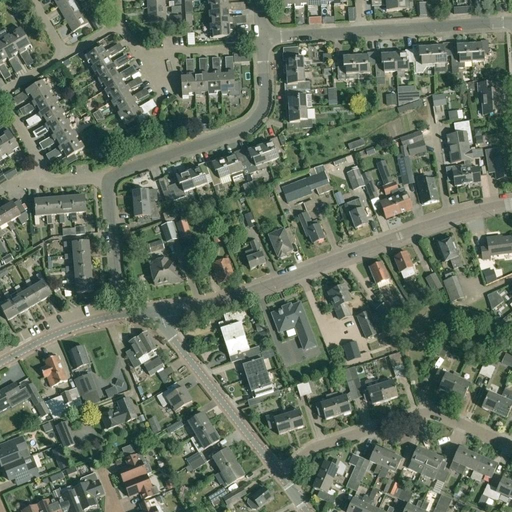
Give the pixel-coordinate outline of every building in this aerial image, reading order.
[(71,0),(58,8),(66,20),(81,12),(73,0),(71,0)] [(147,0),(148,9),(165,8),(164,0),(147,0)] [(235,11),(235,4),(228,4),(227,0),(207,0),(208,13),(229,12),(229,11),(235,11)] [(280,0),(281,9),(295,9),(294,0),(280,0)] [(294,0),(295,9),(308,8),(307,0),(294,0)] [(380,0),(381,6),(386,6),(388,6),(389,12),(409,10),(408,0),(380,0)] [(418,17),(427,16),(426,3),(416,4),(418,17)] [(149,23),(166,22),(165,8),(148,9),(149,23)] [(73,33),(88,24),(81,12),(66,20),(73,33)] [(236,24),(236,17),(229,18),(229,12),(208,13),(209,26),(229,25),(236,24)] [(174,29),(181,28),(181,17),(173,17),(174,29)] [(322,18),(312,19),(312,27),(323,26),(322,18)] [(225,38),(225,44),(238,43),(237,37),(237,30),(230,30),(229,25),(209,26),(210,39),(225,38)] [(21,29),(9,36),(19,54),(23,59),(29,55),(27,52),(32,49),(21,29)] [(0,32),(0,46),(8,60),(11,66),(14,71),(20,67),(17,62),(14,57),(19,54),(9,36),(6,30),(0,32)] [(469,42),(469,45),(470,55),(472,55),(472,63),(485,62),(484,54),(489,54),(489,41),(481,42),(481,44),(473,45),(473,42),(469,42)] [(435,45),(431,45),(431,47),(432,58),(434,58),(434,66),(434,67),(434,74),(442,73),(447,73),(446,65),(446,57),(451,57),(450,44),(443,44),(444,46),(435,47),(435,45)] [(103,54),(100,49),(98,45),(83,54),(91,69),(111,57),(122,51),(118,45),(103,54)] [(434,67),(434,66),(434,58),(432,58),(431,47),(431,45),(431,47),(423,48),(423,45),(419,46),(419,58),(413,59),(413,64),(414,74),(424,73),(424,71),(426,68),(434,67)] [(451,57),(452,69),(452,75),(459,74),(458,69),(465,68),(464,64),(472,63),(472,55),(470,55),(469,45),(456,46),(457,56),(451,57)] [(0,73),(2,76),(8,72),(6,69),(3,63),(8,60),(0,46),(0,73)] [(284,74),(286,74),(296,73),(296,71),(304,70),(303,58),(299,58),(298,48),(283,48),(284,54),(282,54),(283,62),(285,61),(286,70),(283,70),(284,74)] [(397,52),(393,52),(393,55),(394,65),(396,65),(396,73),(408,72),(408,64),(413,64),(412,51),(405,51),(405,54),(397,54),(397,52)] [(384,73),(396,73),(396,65),(394,65),(393,55),(385,55),(384,52),(380,53),(381,65),(375,66),(376,78),(384,78),(384,73)] [(355,55),(355,57),(356,67),(358,67),(358,75),(371,74),(370,67),(375,66),(374,53),(367,54),(367,56),(359,57),(359,54),(355,55)] [(347,76),(358,75),(358,67),(356,67),(355,57),(347,58),(347,55),(343,55),(344,68),(337,68),(338,81),(347,80),(347,76)] [(91,69),(98,80),(115,70),(116,70),(121,67),(117,60),(114,62),(111,57),(91,69)] [(207,76),(207,69),(209,96),(221,95),(220,68),(213,69),(213,75),(207,76)] [(220,75),(220,68),(221,95),(235,94),(233,68),(225,68),(226,75),(220,75)] [(194,77),(194,70),(195,97),(209,96),(207,69),(199,70),(200,76),(194,77)] [(128,78),(124,72),(119,75),(116,70),(115,70),(98,80),(105,92),(122,82),(122,81),(128,78)] [(187,75),(181,75),(180,75),(182,98),(195,97),(194,70),(186,71),(187,75)] [(297,85),(297,91),(310,90),(309,82),(305,82),(304,70),(296,71),(296,73),(286,74),(287,82),(284,82),(284,86),(297,85)] [(14,77),(7,80),(10,86),(17,83),(14,77)] [(22,94),(25,101),(31,97),(34,102),(34,103),(51,92),(45,81),(22,94)] [(134,89),(131,83),(125,86),(122,82),(105,92),(111,103),(129,93),(134,89)] [(501,100),(500,90),(493,91),(492,83),(477,84),(478,93),(481,92),(483,116),(501,114),(499,101),(501,100)] [(286,108),(286,111),(298,111),(298,108),(306,108),(312,108),(311,96),(306,96),(305,91),(310,90),(297,91),(285,92),(285,100),(288,99),(288,108),(286,108)] [(28,106),(32,112),(38,109),(41,114),(58,104),(51,92),(34,103),(34,102),(28,106)] [(111,103),(118,114),(135,104),(141,101),(138,94),(132,98),(129,93),(111,103)] [(397,105),(396,94),(385,95),(386,106),(397,105)] [(432,96),(434,108),(447,106),(445,94),(432,96)] [(41,114),(35,117),(38,124),(44,120),(47,125),(65,115),(58,104),(41,114)] [(150,111),(146,104),(138,109),(135,104),(118,114),(124,126),(137,118),(140,124),(151,117),(148,112),(150,111)] [(299,129),(308,128),(312,128),(312,120),(307,120),(306,108),(298,108),(298,111),(286,111),(287,124),(299,123),(299,129)] [(31,123),(29,115),(36,114),(36,112),(22,114),(24,125),(31,123)] [(41,129),(45,135),(51,131),(54,136),(48,140),(71,126),(65,115),(47,125),(41,129)] [(457,135),(446,136),(450,164),(464,162),(470,161),(472,160),(471,150),(468,151),(467,145),(472,144),(471,139),(469,122),(455,124),(457,135)] [(137,124),(128,129),(131,134),(140,129),(137,124)] [(48,140),(51,146),(57,143),(60,148),(78,138),(71,126),(48,140)] [(0,139),(0,143),(8,158),(20,151),(6,128),(0,131),(3,137),(0,139)] [(399,139),(402,147),(406,145),(407,147),(423,142),(421,131),(399,139)] [(54,151),(58,157),(61,155),(64,160),(63,161),(66,166),(76,160),(73,156),(84,149),(78,138),(60,148),(54,151)] [(279,159),(278,154),(282,153),(277,138),(270,140),(271,143),(263,145),(262,143),(259,144),(259,146),(259,147),(263,156),(265,155),(267,163),(268,163),(279,159)] [(363,140),(355,142),(357,148),(365,145),(363,140)] [(0,162),(8,158),(0,143),(0,162)] [(418,154),(417,150),(424,149),(423,143),(407,147),(410,156),(418,154)] [(101,150),(106,157),(112,153),(108,145),(101,150)] [(414,181),(412,173),(409,159),(409,157),(408,154),(407,146),(400,147),(402,155),(397,156),(397,160),(402,183),(414,181)] [(251,147),(241,151),(245,163),(249,174),(258,171),(269,167),(268,163),(267,163),(265,155),(263,156),(259,147),(251,149),(251,147)] [(373,148),(365,151),(368,157),(375,154),(373,148)] [(494,167),(496,180),(510,178),(507,158),(498,159),(496,149),(484,151),(487,168),(494,167)] [(243,177),(241,172),(243,172),(241,164),(245,163),(241,151),(234,153),(235,155),(227,158),(226,156),(223,157),(223,159),(227,169),(229,168),(231,176),(232,176),(233,181),(243,177)] [(335,166),(335,167),(347,162),(346,158),(333,162),(335,166)] [(215,173),(209,175),(210,175),(214,187),(221,184),(220,180),(231,176),(229,168),(227,169),(223,159),(216,162),(215,160),(211,161),(215,173)] [(471,169),(470,161),(464,162),(464,166),(465,170),(467,185),(480,183),(477,168),(471,169)] [(205,177),(210,175),(209,175),(205,163),(198,165),(199,168),(191,171),(190,168),(187,169),(188,172),(191,181),(193,181),(196,188),(207,184),(205,177)] [(336,183),(339,182),(337,179),(335,180),(331,168),(333,167),(331,163),(329,164),(323,166),(330,186),(336,183)] [(312,195),(311,192),(330,185),(325,172),(323,165),(314,169),(307,171),(309,178),(282,188),(288,204),(312,195)] [(386,196),(391,194),(391,193),(388,185),(392,183),(386,165),(378,168),(385,186),(382,187),(386,196)] [(452,169),(446,170),(448,183),(453,182),(454,187),(467,185),(465,170),(464,166),(458,167),(458,171),(453,171),(452,169)] [(365,186),(361,176),(359,169),(347,174),(353,191),(365,186)] [(270,170),(254,173),(256,182),(272,178),(270,170)] [(174,189),(169,191),(173,201),(178,199),(186,197),(184,192),(196,188),(193,181),(191,181),(188,172),(180,175),(179,172),(175,174),(179,186),(173,188),(174,189)] [(369,173),(361,176),(365,186),(371,201),(378,198),(369,173)] [(427,175),(417,178),(418,182),(422,205),(438,202),(433,179),(428,180),(427,175)] [(163,194),(169,191),(165,178),(158,180),(163,194)] [(412,209),(406,194),(404,188),(398,190),(398,191),(395,183),(392,184),(392,183),(388,185),(391,193),(391,194),(393,199),(399,214),(412,209)] [(132,192),(133,205),(149,204),(148,196),(156,196),(156,191),(132,192)] [(334,195),(338,206),(345,203),(341,192),(334,195)] [(72,223),(77,223),(76,214),(86,213),(84,197),(72,198),(73,214),(71,215),(72,223)] [(72,198),(59,199),(61,215),(59,215),(60,224),(64,224),(64,215),(71,215),(73,214),(72,198)] [(59,199),(47,200),(49,216),(47,216),(48,225),(52,225),(51,216),(59,215),(61,215),(59,199)] [(399,214),(393,199),(380,204),(386,219),(399,214)] [(49,216),(47,200),(35,201),(36,217),(34,218),(35,226),(40,226),(39,217),(47,216),(49,216)] [(361,200),(355,202),(355,201),(344,205),(348,216),(350,215),(355,229),(368,224),(362,210),(364,209),(361,200)] [(9,223),(11,222),(18,218),(22,225),(26,223),(26,222),(28,220),(28,216),(26,212),(25,210),(27,209),(24,204),(22,206),(19,201),(13,204),(13,203),(1,210),(9,223)] [(134,218),(150,217),(150,219),(159,218),(157,203),(149,204),(133,205),(134,218)] [(15,229),(11,222),(9,223),(1,210),(0,210),(0,228),(4,235),(0,228),(7,224),(11,231),(15,229)] [(178,216),(176,210),(163,214),(165,221),(171,219),(178,216)] [(307,213),(298,217),(301,225),(301,224),(307,238),(309,237),(312,244),(325,240),(319,226),(317,221),(312,223),(307,213)] [(257,227),(252,214),(245,217),(246,218),(241,220),(245,231),(250,229),(257,227)] [(176,223),(180,235),(186,233),(183,221),(176,223)] [(178,239),(172,223),(163,225),(161,226),(167,244),(169,243),(178,239)] [(280,259),(286,257),(285,255),(292,252),(290,245),(296,243),(290,228),(284,231),(269,237),(277,258),(279,257),(280,259)] [(511,253),(511,249),(510,238),(498,240),(497,238),(487,239),(488,248),(481,249),(482,261),(490,260),(489,256),(511,253)] [(462,267),(452,240),(437,246),(444,264),(450,261),(454,270),(462,267)] [(150,252),(164,248),(162,241),(148,245),(150,252)] [(245,252),(247,259),(250,269),(265,264),(262,253),(261,254),(257,241),(250,243),(253,250),(245,252)] [(73,257),(89,256),(88,243),(73,244),(73,242),(63,243),(64,248),(72,247),(73,255),(73,257)] [(414,275),(412,268),(413,268),(407,253),(394,258),(400,273),(401,272),(403,279),(414,275)] [(2,260),(4,264),(5,265),(13,260),(10,255),(2,260)] [(90,268),(89,256),(73,257),(73,255),(64,256),(65,260),(73,259),(74,267),(74,269),(90,268)] [(211,264),(213,269),(217,283),(233,278),(229,264),(230,263),(228,259),(211,264)] [(172,284),(181,281),(179,272),(178,272),(176,261),(167,263),(167,260),(153,263),(154,266),(150,267),(155,286),(171,282),(172,284)] [(389,282),(382,263),(368,267),(375,284),(385,280),(386,282),(389,282)] [(91,280),(90,268),(74,269),(74,267),(65,268),(66,272),(75,272),(75,280),(75,281),(91,280)] [(454,277),(452,270),(443,273),(446,280),(454,277)] [(497,281),(493,270),(483,273),(487,284),(497,281)] [(32,289),(40,303),(51,296),(44,283),(45,282),(40,274),(36,276),(40,284),(34,288),(32,289)] [(442,288),(438,281),(434,274),(425,279),(433,293),(442,288)] [(30,309),(40,303),(32,289),(34,288),(29,280),(25,283),(30,290),(23,294),(21,295),(30,309)] [(76,294),(93,293),(91,280),(75,281),(75,280),(66,280),(67,285),(76,284),(76,294)] [(464,298),(459,283),(445,288),(451,303),(464,298)] [(19,315),(30,309),(21,295),(23,294),(18,286),(14,289),(19,296),(12,300),(11,301),(19,315)] [(328,293),(337,315),(340,321),(351,317),(346,304),(350,302),(344,287),(328,293)] [(416,302),(418,294),(411,292),(410,301),(416,302)] [(496,292),(487,296),(490,304),(494,309),(504,302),(496,292)] [(0,306),(0,307),(8,321),(19,315),(11,301),(12,300),(8,293),(4,295),(8,302),(0,306)] [(284,310),(273,315),(280,333),(296,326),(297,328),(308,324),(300,304),(291,308),(290,306),(283,309),(284,310)] [(386,324),(395,317),(384,304),(376,310),(386,324)] [(224,316),(226,322),(219,324),(225,344),(245,338),(241,324),(245,322),(243,317),(245,316),(243,309),(224,316)] [(369,311),(356,317),(366,340),(381,333),(377,325),(375,325),(369,311)] [(255,325),(257,333),(266,330),(263,323),(255,325)] [(261,340),(268,338),(266,331),(259,334),(261,340)] [(311,331),(299,336),(305,350),(316,345),(311,331)] [(147,355),(150,360),(153,366),(160,362),(157,356),(155,357),(153,352),(156,350),(146,333),(137,338),(147,355)] [(132,364),(133,366),(139,362),(138,360),(139,360),(147,355),(137,338),(129,343),(132,350),(125,354),(132,364)] [(225,344),(231,364),(240,361),(240,360),(251,357),(245,338),(225,344)] [(343,346),(348,363),(362,359),(356,342),(343,346)] [(449,347),(443,345),(438,356),(444,359),(449,347)] [(90,365),(84,347),(70,353),(76,370),(90,365)] [(400,353),(389,356),(392,368),(396,380),(407,376),(403,365),(400,353)] [(241,361),(247,380),(267,373),(261,354),(251,357),(240,360),(240,361),(231,364),(241,361)] [(493,359),(489,366),(490,366),(485,377),(490,379),(495,368),(498,361),(500,362),(503,356),(498,355),(493,359)] [(68,382),(58,357),(45,362),(47,367),(41,370),(45,379),(47,378),(51,389),(68,382)] [(153,366),(150,360),(143,364),(150,376),(164,368),(160,362),(153,366)] [(479,374),(485,377),(490,366),(489,366),(484,364),(479,374)] [(355,367),(349,369),(352,381),(358,379),(355,367)] [(141,368),(134,371),(140,383),(147,380),(141,368)] [(349,369),(343,371),(350,393),(355,391),(352,381),(349,369)] [(439,389),(451,395),(458,379),(439,370),(434,381),(441,384),(439,389)] [(273,393),(271,386),(267,373),(247,380),(253,399),(260,397),(260,398),(273,393)] [(91,374),(88,375),(74,381),(80,397),(81,397),(86,408),(100,402),(96,392),(97,391),(91,374)] [(470,384),(458,379),(451,395),(463,400),(470,384)] [(117,380),(115,386),(122,388),(124,382),(117,380)] [(378,380),(378,381),(379,386),(384,402),(385,403),(390,402),(390,400),(398,398),(392,382),(380,385),(378,380)] [(362,391),(361,391),(363,397),(364,397),(365,402),(370,400),(372,406),(380,403),(380,405),(385,403),(384,402),(379,386),(378,381),(372,383),(371,381),(366,382),(365,383),(366,387),(361,388),(362,391)] [(308,382),(302,384),(306,396),(312,394),(308,382)] [(21,394),(15,384),(0,392),(0,391),(0,413),(11,407),(8,401),(21,394)] [(35,407),(43,402),(33,384),(24,388),(35,407)] [(297,386),(300,397),(306,396),(302,384),(297,386)] [(184,388),(177,392),(174,387),(168,391),(157,397),(163,408),(170,404),(175,412),(192,402),(184,388)] [(332,388),(330,389),(331,395),(333,400),(338,417),(351,413),(348,402),(346,396),(339,398),(337,393),(334,394),(332,388)] [(76,389),(60,395),(61,397),(45,403),(51,414),(54,420),(84,408),(76,389)] [(506,420),(509,414),(509,413),(511,414),(511,393),(505,390),(501,398),(494,414),(506,420)] [(281,397),(279,392),(273,393),(260,398),(262,404),(281,397)] [(481,408),(494,414),(501,398),(489,392),(481,408)] [(320,403),(315,405),(318,417),(323,415),(325,421),(338,417),(333,400),(331,395),(326,396),(328,402),(320,404),(320,403)] [(137,419),(129,399),(118,404),(120,410),(113,413),(112,411),(101,416),(107,431),(118,426),(118,425),(125,423),(137,419)] [(43,402),(35,407),(42,418),(51,414),(45,403),(44,402),(43,402)] [(299,411),(286,415),(291,431),(304,427),(299,411)] [(184,426),(192,439),(196,437),(211,428),(203,414),(188,423),(188,424),(184,426)] [(286,415),(275,419),(274,419),(273,415),(266,417),(270,429),(276,428),(279,435),(291,431),(286,415)] [(147,420),(153,435),(162,431),(154,417),(147,420)] [(180,421),(173,425),(167,429),(171,434),(183,427),(180,421)] [(68,422),(60,425),(56,426),(55,427),(64,450),(77,445),(68,422)] [(42,426),(45,433),(53,430),(50,423),(42,426)] [(190,440),(198,453),(199,453),(204,450),(219,442),(211,428),(196,437),(192,439),(190,440)] [(0,463),(2,468),(22,460),(20,461),(18,454),(27,450),(22,438),(0,446),(0,447),(2,453),(0,453),(0,463)] [(375,473),(379,474),(379,475),(388,454),(376,448),(370,462),(365,460),(356,479),(362,482),(367,469),(370,462),(378,466),(375,473)] [(417,472),(421,475),(430,454),(418,448),(412,462),(420,466),(417,472)] [(466,468),(472,454),(459,448),(450,469),(454,471),(463,475),(466,468)] [(213,459),(221,473),(236,464),(228,450),(213,459)] [(119,470),(124,484),(146,475),(141,462),(145,460),(142,453),(126,460),(128,466),(119,470)] [(202,458),(199,453),(198,453),(186,460),(190,466),(202,458)] [(384,481),(389,470),(396,473),(401,460),(388,454),(379,475),(379,474),(378,478),(384,481)] [(433,480),(434,479),(438,482),(439,481),(443,471),(446,464),(442,462),(443,460),(430,454),(421,475),(426,477),(433,480)] [(470,478),(475,480),(485,460),(472,454),(466,468),(474,471),(470,478)] [(39,477),(33,463),(31,457),(22,460),(2,468),(2,469),(4,468),(6,473),(5,475),(7,479),(9,480),(9,481),(15,479),(17,485),(39,477)] [(359,457),(356,465),(351,477),(356,479),(365,460),(359,457)] [(206,464),(202,458),(190,466),(193,472),(206,464)] [(57,463),(61,472),(71,467),(67,459),(57,463)] [(157,462),(160,469),(166,467),(163,459),(157,462)] [(325,463),(319,476),(333,482),(336,474),(343,476),(346,468),(340,465),(341,463),(334,460),(331,466),(325,463)] [(497,466),(485,460),(475,480),(480,482),(483,475),(491,479),(497,466)] [(222,485),(224,488),(225,488),(228,494),(233,491),(230,486),(244,478),(236,464),(221,473),(215,476),(220,486),(222,485)] [(449,473),(448,473),(443,471),(439,481),(444,484),(449,473)] [(72,486),(82,511),(83,511),(89,509),(91,509),(95,508),(95,506),(97,506),(94,498),(97,497),(104,495),(98,481),(98,482),(95,474),(81,479),(81,482),(82,486),(74,489),(72,486)] [(124,484),(130,498),(140,494),(143,500),(159,494),(156,487),(152,489),(146,475),(124,484)] [(314,489),(319,491),(318,495),(319,499),(319,500),(324,501),(327,500),(329,495),(335,497),(337,493),(329,490),(333,482),(319,476),(314,489)] [(346,488),(351,490),(356,479),(351,477),(346,488)] [(357,493),(362,482),(356,479),(351,490),(357,493)] [(498,490),(493,488),(488,498),(498,502),(501,495),(509,498),(511,491),(511,483),(502,479),(498,490)] [(171,480),(165,483),(168,490),(175,488),(171,480)] [(398,486),(392,483),(393,482),(389,480),(383,491),(388,494),(393,496),(398,486)] [(483,495),(488,498),(493,488),(487,485),(483,495)] [(66,506),(68,511),(82,511),(72,486),(61,491),(60,490),(53,493),(56,499),(60,511),(61,511),(60,509),(66,506)] [(403,488),(398,486),(393,496),(399,499),(403,488)] [(232,504),(236,501),(247,495),(242,487),(223,498),(230,511),(234,508),(232,504)] [(219,499),(228,494),(225,488),(224,488),(208,498),(212,503),(219,499)] [(408,490),(404,488),(403,488),(399,499),(404,501),(408,490)] [(259,509),(272,499),(264,489),(251,498),(247,501),(247,504),(252,510),(256,511),(259,509)] [(414,493),(408,490),(404,501),(409,503),(414,493)] [(372,492),(369,498),(362,511),(377,511),(378,511),(370,508),(374,500),(373,500),(376,494),(372,492)] [(13,500),(10,494),(4,497),(7,503),(13,500)] [(433,511),(439,511),(446,497),(441,495),(433,511)] [(478,505),(483,507),(487,498),(482,495),(478,505)] [(347,511),(362,511),(369,498),(364,496),(361,503),(353,500),(347,511)] [(147,510),(143,511),(156,511),(155,508),(164,505),(160,497),(144,503),(147,510)] [(446,511),(452,500),(446,497),(439,511),(446,511)] [(49,501),(37,506),(39,511),(60,511),(56,499),(49,502),(49,501)] [(218,510),(225,506),(221,499),(214,503),(218,510)] [(404,511),(419,511),(423,503),(419,501),(416,508),(407,505),(404,511)] [(424,511),(429,503),(424,501),(423,503),(419,511),(424,511)]
